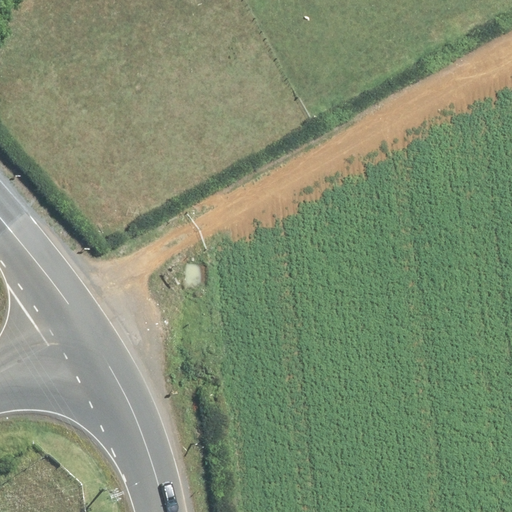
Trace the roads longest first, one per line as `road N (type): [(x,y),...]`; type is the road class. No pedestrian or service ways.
road 1 (track): [(511,54),(69,304)]
road 2 (tertiary): [(165,511),(133,412),(84,325)]
road 3 (tertiary): [(84,325),(0,218)]
